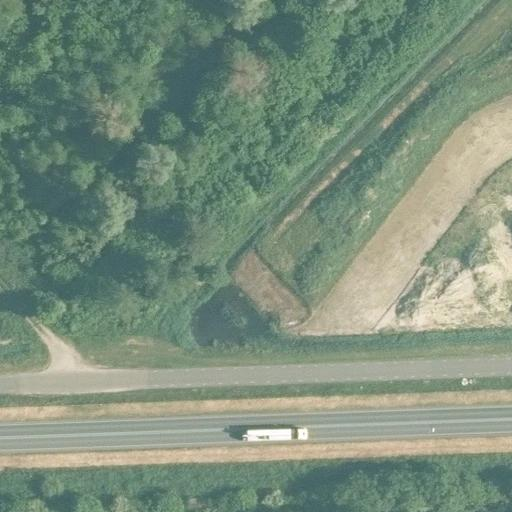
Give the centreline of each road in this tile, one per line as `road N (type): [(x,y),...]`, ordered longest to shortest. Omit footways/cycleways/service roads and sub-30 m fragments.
road 1 (trunk): [(511,422),(0,441)]
road 2 (unclassified): [(0,390),(511,372)]
road 3 (track): [(71,388),(0,290)]
